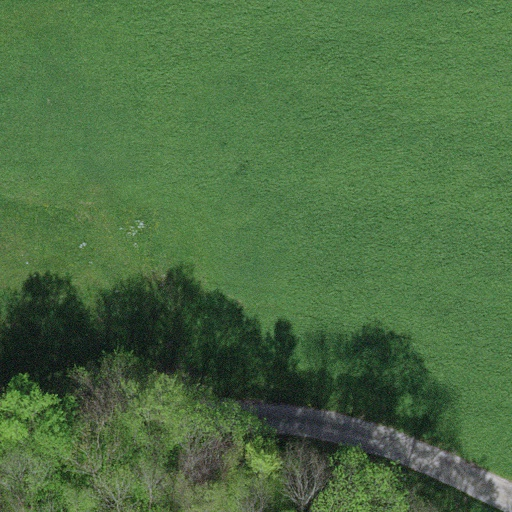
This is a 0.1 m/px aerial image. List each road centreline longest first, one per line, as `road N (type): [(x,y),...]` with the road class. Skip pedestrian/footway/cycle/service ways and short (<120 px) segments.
road 1 (track): [(0,453),(163,423),(309,417),(399,441),(511,496)]
road 2 (track): [(132,0),(117,93),(166,225),(177,366),(163,423)]
